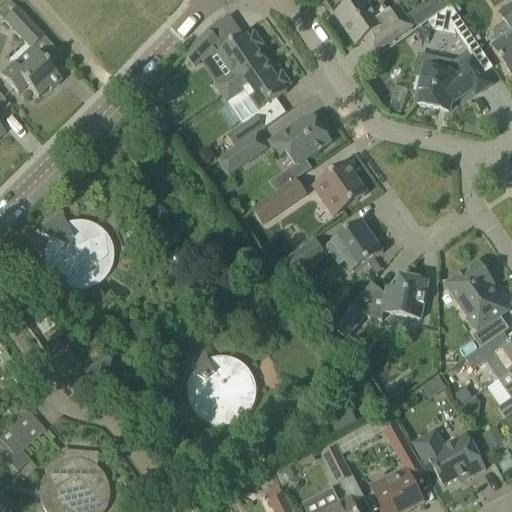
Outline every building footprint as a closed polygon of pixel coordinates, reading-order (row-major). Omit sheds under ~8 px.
[(358,0),(349,7),(335,16),(357,48),(365,42),(374,54),(411,28),(398,8),(378,22),(371,13),(384,4),(381,0),(358,0)] [(450,8),(444,0),(434,0),(433,1),(442,14),(450,8)] [(0,76),(4,81),(17,96),(26,88),(37,99),(48,89),(50,92),(61,82),(31,50),(43,39),(11,5),(0,15),(0,16),(27,47),(10,61),(13,65),(0,76)] [(511,5),(498,15),(511,35),(491,48),(511,78),(511,5)] [(183,58),(185,60),(194,69),(219,43),(208,32),(183,58)] [(213,87),(221,97),(267,65),(257,52),(264,47),(254,34),(248,38),(246,36),(218,55),(231,75),(213,87)] [(480,70),(476,64),(469,53),(468,54),(458,60),(456,58),(455,59),(445,56),(443,61),(419,55),(413,79),(422,81),(416,106),(448,114),(450,106),(472,91),(476,97),(491,87),(480,70)] [(267,65),(221,97),(228,108),(246,95),(258,114),(287,94),(285,92),(291,87),(282,74),(276,78),(267,65)] [(287,156),(296,169),(332,145),(313,117),(292,132),(290,130),(268,145),(279,162),(287,156)] [(227,138),(235,150),(258,135),(265,130),(257,118),(227,138)] [(258,135),(235,150),(218,162),(229,178),(269,151),(258,135)] [(312,190),(333,219),(367,196),(346,166),(312,190)] [(252,211),(263,227),(308,197),(296,180),(252,211)] [(43,257),(44,260),(44,263),(44,266),(45,269),(46,272),(48,275),(49,277),(51,279),(53,282),(55,284),(58,286),(60,287),(63,289),(65,290),(68,291),(71,292),(74,292),(77,292),(80,292),(83,292),(86,291),(89,291),(92,289),(95,288),(98,286),(100,284),(102,282),(105,280),(106,277),(108,274),(110,271),(111,268),(112,265),(112,262),(112,259),(112,256),(112,253),(111,249),(110,246),(109,243),(108,240),(106,238),(104,235),(102,233),(99,231),(97,229),(94,227),(91,226),(88,225),(84,224),(81,224),(78,224),(75,224),(71,224),(68,225),(65,226),(59,213),(36,233),(48,240),(47,243),(46,246),(45,248),(44,251),(44,254),(43,257)] [(331,244),(353,276),(383,255),(361,224),(331,244)] [(285,261),(297,278),(327,258),(315,241),(285,261)] [(491,289),(495,287),(479,263),(445,286),(478,334),(508,313),(491,289)] [(334,332),(347,343),(367,319),(370,321),(382,323),(383,315),(420,322),(428,284),(400,279),(398,292),(394,291),(393,297),(387,295),(387,297),(384,296),(384,295),(371,285),(334,332)] [(32,320),(43,336),(53,329),(41,313),(32,320)] [(40,349),(49,361),(62,352),(54,340),(40,349)] [(491,372),(498,383),(511,373),(511,345),(496,356),(502,365),(491,372)] [(466,361),(473,373),(492,359),(485,348),(466,361)] [(188,394),(188,397),(188,400),(189,403),(189,406),(191,408),(192,411),(193,414),(195,416),(197,418),(199,420),(202,422),(204,424),(207,425),(210,426),(212,427),(215,428),(218,429),(221,429),(224,429),(227,428),(230,428),(233,427),(236,426),(239,424),(242,423),(244,421),(247,418),(249,416),(251,414),(252,411),(254,408),(255,405),(256,402),(256,399),(257,396),(257,393),(256,389),(256,386),(255,383),(254,380),(252,377),(251,375),(249,372),(247,370),(244,368),(242,366),(239,364),(236,363),(234,362),(231,361),(227,360),(224,360),(221,360),(218,360),(215,360),(212,361),(209,362),(203,349),(180,370),(192,377),(191,379),(190,382),(189,385),(188,388),(188,391),(188,394)] [(84,371),(100,395),(116,384),(110,375),(116,371),(107,359),(99,363),(98,361),(84,371)] [(511,373),(498,383),(506,393),(511,388),(511,373)] [(511,400),(497,411),(505,422),(511,416),(511,400)] [(328,421),(335,433),(349,425),(343,413),(328,421)] [(0,442),(12,456),(5,462),(16,475),(30,462),(22,454),(45,433),(28,414),(0,438),(0,442)] [(371,489),(382,511),(408,511),(424,504),(413,484),(425,477),(397,426),(384,433),(404,471),(371,489)] [(496,431),(483,438),(493,458),(506,451),(496,431)] [(412,445),(416,452),(425,469),(431,467),(443,489),(465,477),(467,481),(486,471),(466,435),(445,447),(436,432),(412,445)] [(322,458),(337,487),(353,479),(338,450),(322,458)] [(96,470),(97,455),(78,453),(77,464),(64,465),(64,463),(61,464),(58,465),(55,467),(53,469),(51,471),(48,473),(46,475),(45,478),(43,480),(42,483),(41,486),(40,489),(40,492),(39,495),(39,498),(40,501),(40,505),(41,508),(43,511),(104,511),(105,510),(106,507),(107,504),(108,501),(108,498),(108,495),(108,492),(108,489),(107,487),(106,484),(105,481),(104,479),(102,476),(100,474),(98,472),(96,470)] [(312,456),(295,464),(299,472),(315,463),(312,456)] [(303,506),(306,511),(355,511),(349,500),(340,505),(333,491),(303,506)] [(269,504),(272,511),(292,511),(284,496),(269,504)]
